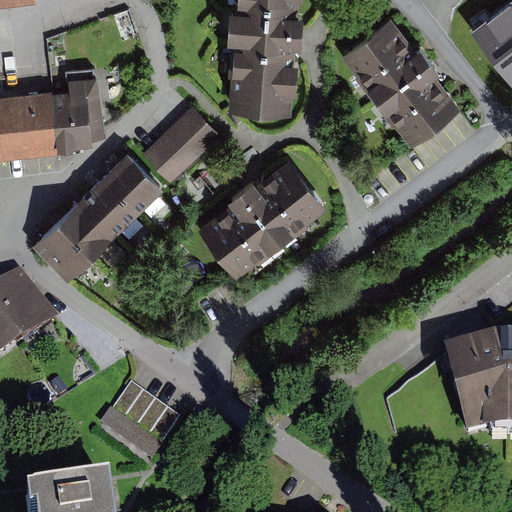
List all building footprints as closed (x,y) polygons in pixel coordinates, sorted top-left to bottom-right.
[(306,0),(240,0),(233,104),(299,109),(303,50),(306,0)] [(393,18),(345,52),(411,142),(459,108),(393,18)] [(72,88),(0,93),(0,154),(95,147),(94,136),(105,135),(100,73),(71,75),(72,88)] [(219,134),(191,106),(139,158),(132,150),(59,222),(37,244),(72,279),(219,134)] [(329,206),(290,157),(259,182),(204,225),(242,274),(329,206)] [(0,357),(56,320),(25,272),(0,288),(0,357)] [(511,335),(505,335),(452,351),(473,429),(488,427),(511,428),(511,335)] [(425,408),(452,403),(447,372),(391,381),(398,422),(426,418),(425,408)] [(180,419),(135,385),(105,425),(150,459),(180,419)] [(115,511),(113,488),(32,498),(34,511),(115,511)]
